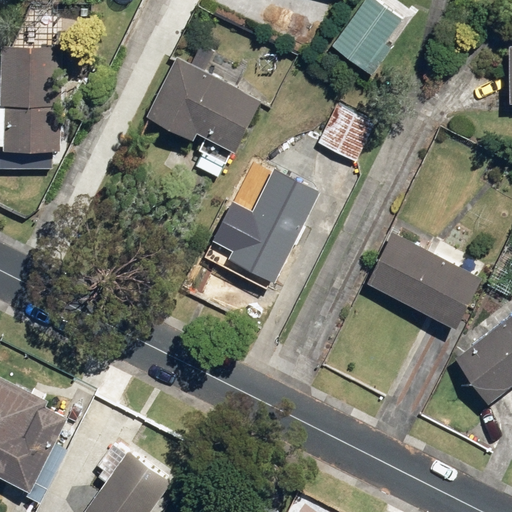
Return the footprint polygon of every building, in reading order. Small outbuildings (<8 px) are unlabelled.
[(401,19),(373,0),(361,0),(329,47),(371,76),(391,48),(384,43),(401,19)] [(69,51),(0,48),(0,168),(53,171),(54,152),(67,153),(69,51)] [(258,100),(175,58),(146,119),(193,140),(196,134),(204,137),(198,149),(224,161),(258,100)] [(374,119),(336,102),(318,143),(356,160),(374,119)] [(318,194),(271,171),(229,258),(275,281),(318,194)] [(479,279),(389,229),(361,280),(451,329),(479,279)] [(511,313),(454,354),(487,401),(511,384),(511,313)] [(43,403),(0,381),(0,476),(28,491),(65,421),(40,408),(43,403)] [(148,511),(170,481),(125,450),(82,511),(148,511)] [(274,511),(251,500),(244,511),(274,511)]
